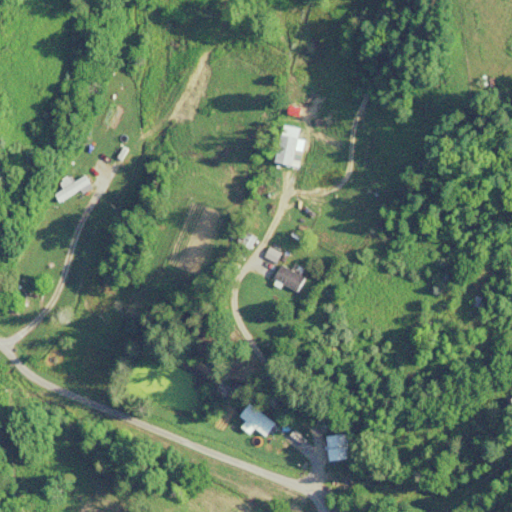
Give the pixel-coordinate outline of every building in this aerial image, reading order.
[(294,166),(300,138),(283,134),(278,163),(294,166)] [(78,216),(56,212),(53,228),(75,232),(78,216)] [(299,292),(306,278),(280,264),(273,278),(299,292)] [(117,355),(124,343),(106,333),(111,325),(88,312),(77,332),(117,355)] [(239,413),(264,437),(276,425),(251,401),(239,413)]
